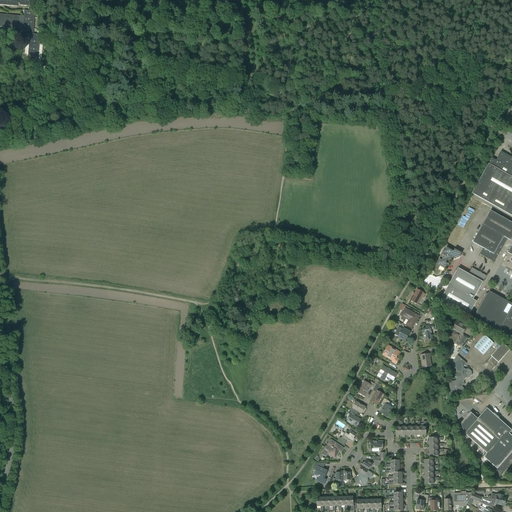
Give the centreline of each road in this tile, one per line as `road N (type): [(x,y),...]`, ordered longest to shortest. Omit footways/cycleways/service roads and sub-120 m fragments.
road 1 (tertiary): [(0,500),(14,429),(0,308)]
road 2 (residential): [(389,426),(398,391),(414,372),(424,315)]
